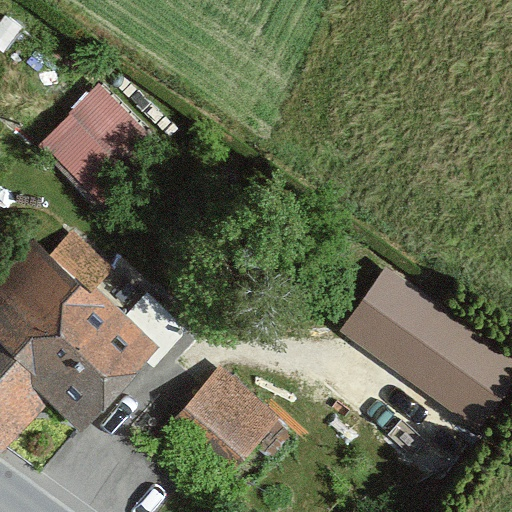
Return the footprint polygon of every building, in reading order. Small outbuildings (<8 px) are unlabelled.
[(39,141),(104,212),(167,154),(101,83),(39,141)] [(49,255),(87,292),(91,288),(110,267),(71,231),(49,255)] [(0,443),(2,446),(46,399),(79,430),(155,349),(91,288),(87,292),(49,255),(36,243),(0,280),(0,443)] [(511,396),(511,362),(388,273),(346,331),(486,432),(511,396)] [(273,419),(220,373),(166,435),(220,481),(273,419)]
